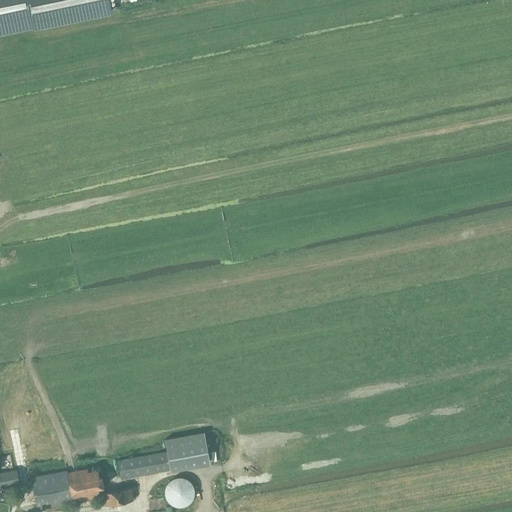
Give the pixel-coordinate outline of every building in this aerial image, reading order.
[(109,0),(0,0),(0,7),(29,2),(33,26),(111,10),(109,0)] [(0,7),(0,32),(33,26),(29,2),(0,7)] [(172,468),(211,460),(206,428),(167,436),(168,450),(172,468)] [(165,451),(117,460),(121,478),(168,469),(165,451)] [(3,464),(9,462),(7,455),(1,457),(3,464)] [(66,470),(31,477),(31,479),(36,504),(37,508),(73,501),(100,496),(98,487),(104,486),(101,475),(99,475),(98,469),(88,471),(87,468),(66,472),(66,470)] [(16,470),(0,472),(0,485),(18,482),(16,470)] [(194,491),(194,488),(193,485),(192,483),(191,481),(188,479),(186,477),(184,476),(180,476),(177,476),(175,476),(171,478),(169,480),(167,481),(165,485),(164,488),(164,490),(164,493),(165,495),(166,498),(168,501),(170,502),(173,504),(175,505),(178,506),(181,505),(184,505),(187,503),(189,502),(191,500),(193,496),(194,493),(194,491)] [(101,492),(103,505),(133,499),(131,487),(101,492)]
